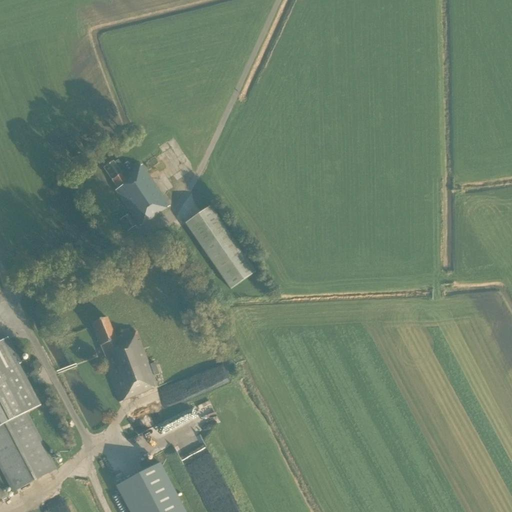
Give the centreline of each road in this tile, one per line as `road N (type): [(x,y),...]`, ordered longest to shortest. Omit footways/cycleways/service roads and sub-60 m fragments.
road 1 (unclassified): [(13,297),(177,205),(278,0)]
road 2 (track): [(105,511),(82,464),(90,446),(13,297)]
